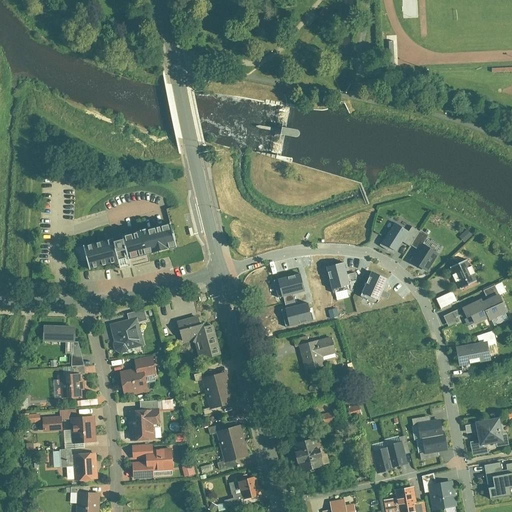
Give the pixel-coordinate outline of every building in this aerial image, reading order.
[(100,257),(172,239),(164,211),(93,230),(100,257)] [(394,225),(382,244),(396,253),(409,234),(394,225)] [(413,236),(420,240),(423,235),(417,230),(413,236)] [(422,245),(411,262),(428,272),(439,255),(422,245)] [(466,261),(449,269),(460,291),(477,282),(466,261)] [(333,293),(350,288),(343,262),(326,267),(333,293)] [(360,296),(377,304),(388,279),(372,271),(360,296)] [(278,297),(305,291),(300,273),(274,280),(278,297)] [(437,307),(453,300),(449,290),(432,297),(437,307)] [(504,309),(494,292),(477,301),(484,314),(486,319),(504,309)] [(477,301),(474,296),(457,306),(466,323),(484,314),(477,301)] [(115,345),(143,339),(139,316),(146,314),(144,302),(125,306),(126,314),(109,317),(115,345)] [(286,327),(312,320),(308,302),(282,309),(286,327)] [(455,308),(440,315),(444,325),(459,318),(455,308)] [(194,352),(217,348),(210,313),(197,316),(196,309),(173,314),(177,334),(190,331),(194,352)] [(42,340),(75,343),(76,326),(43,324),(42,340)] [(319,350),(332,347),(329,333),(307,337),(306,332),(294,334),(295,340),(281,343),(283,355),(297,352),(299,363),(321,359),(319,350)] [(487,343),(458,348),(461,368),(490,363),(487,343)] [(143,369),(153,367),(149,347),(133,351),(135,361),(116,365),(122,392),(147,386),(143,369)] [(197,402),(199,409),(217,404),(215,398),(229,394),(220,363),(208,367),(207,362),(188,367),(191,376),(200,374),(207,399),(197,402)] [(58,391),(83,390),(82,364),(57,365),(58,391)] [(127,408),(129,434),(157,432),(155,397),(136,399),(136,407),(127,408)] [(63,436),(93,434),(97,434),(96,408),(80,410),(80,403),(20,407),(21,419),(38,418),(39,430),(62,428),(63,436)] [(210,455),(212,464),(232,458),(230,451),(240,447),(232,420),(223,423),(221,414),(199,421),(201,429),(210,427),(217,452),(210,455)] [(439,417),(414,422),(416,437),(418,437),(441,433),(439,417)] [(505,440),(501,419),(478,423),(482,444),(505,440)] [(292,464),(317,458),(309,427),(284,434),(292,464)] [(441,433),(418,437),(421,453),(446,448),(444,432),(441,433)] [(129,455),(131,475),(153,472),(152,465),(172,462),(169,441),(150,443),(149,437),(131,440),(133,454),(129,455)] [(400,440),(386,444),(392,468),(406,465),(400,440)] [(66,470),(91,468),(90,446),(72,448),(71,441),(57,442),(58,460),(65,459),(66,470)] [(386,444),(371,447),(377,472),(392,468),(386,444)] [(186,475),(197,474),(196,465),(185,466),(186,475)] [(223,498),(255,488),(248,465),(222,473),(228,489),(221,491),(223,498)] [(509,485),(506,472),(486,475),(488,486),(482,487),(484,498),(504,494),(503,486),(509,485)] [(457,508),(453,481),(428,485),(433,511),(457,508)] [(96,511),(98,485),(72,483),(69,511),(96,511)] [(413,486),(393,490),(397,511),(417,511),(418,511),(413,486)] [(353,511),(351,497),(327,501),(329,510),(322,511),(321,511),(353,511)] [(252,511),(260,510),(257,499),(240,504),(242,511),(252,511)]
